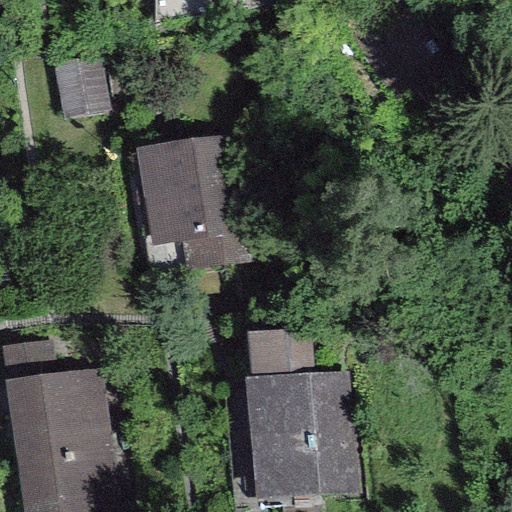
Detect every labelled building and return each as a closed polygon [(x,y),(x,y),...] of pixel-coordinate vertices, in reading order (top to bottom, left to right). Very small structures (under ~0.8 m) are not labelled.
[(491,52),(453,0),(386,0),(347,28),(407,112),(491,52)] [(114,112),(105,56),(58,63),(67,119),(114,112)] [(191,270),(263,259),(244,135),(138,152),(156,272),(191,267),(191,270)] [(255,380),(247,381),(261,507),(285,504),(286,511),(336,511),(366,509),(351,370),(295,376),(291,331),(251,335),(255,380)] [(1,347),(18,466),(116,452),(103,366),(56,373),(51,339),(1,347)] [(124,511),(116,452),(18,466),(25,511),(124,511)]
